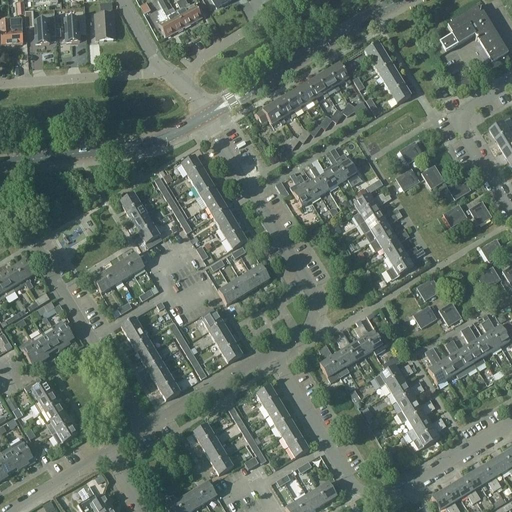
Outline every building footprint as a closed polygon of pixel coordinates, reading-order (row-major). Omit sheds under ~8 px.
[(184,0),(183,0),(180,2),(192,25),(202,20),(194,6),(186,10),(185,7),(187,6),(184,0)] [(230,0),(210,0),(217,10),(231,1),(230,0)] [(192,25),(180,2),(176,4),(179,11),(175,13),(183,30),(192,25)] [(145,5),(140,8),(144,15),(149,12),(145,5)] [(479,16),(480,16),(476,8),(450,24),(451,25),(447,28),(452,36),(451,37),(440,43),(446,53),(474,36),(479,44),(483,42),(494,61),(486,66),(490,73),(509,61),(505,54),(502,48),(496,39),(485,20),(483,21),(479,16)] [(183,30),(175,13),(173,11),(168,13),(166,9),(162,12),(175,34),(183,30)] [(175,34),(162,12),(158,14),(160,18),(158,19),(161,24),(158,26),(165,39),(175,34)] [(95,17),(96,42),(114,41),(112,16),(95,17)] [(77,20),(64,21),(65,44),(79,43),(79,37),(85,37),(86,37),(85,17),(77,18),(77,20)] [(47,22),(34,23),(35,46),(49,45),(49,39),(55,39),(56,39),(54,19),(47,19),(47,22)] [(10,32),(11,47),(22,46),(22,31),(21,23),(13,23),(13,32),(10,32)] [(0,43),(0,48),(11,47),(10,32),(10,24),(0,24),(0,43)] [(377,45),(363,53),(370,64),(384,55),(377,45)] [(384,55),(370,64),(376,75),(390,66),(384,55)] [(348,63),(343,66),(346,71),(351,68),(348,63)] [(348,81),(339,65),(327,72),(339,92),(340,91),(337,88),(345,83),(347,87),(351,85),(348,81)] [(390,66),(376,75),(383,85),(397,77),(390,66)] [(316,79),(326,95),(328,98),(329,98),(326,94),(334,90),(336,94),(339,92),(327,72),(316,79)] [(473,84),(470,78),(469,76),(454,86),(458,93),(473,84)] [(389,96),(403,87),(397,77),(383,85),(389,96)] [(328,98),(326,95),(316,79),(306,86),(317,105),(318,105),(315,101),(323,96),(325,100),(328,98)] [(357,79),(352,82),(356,87),(361,84),(357,79)] [(361,84),(356,87),(359,93),(364,90),(361,84)] [(295,92),(304,108),(306,112),(307,111),(305,107),(312,103),(314,107),(317,105),(306,86),(295,92)] [(396,107),(410,98),(403,87),(389,96),(396,107)] [(284,99),(293,114),(296,118),(294,114),(301,110),(303,114),(306,112),(304,108),(295,92),(284,99)] [(273,106),(282,121),(284,125),(285,125),(283,121),(290,116),(292,120),(296,118),(293,114),(284,99),(273,106)] [(370,100),(365,103),(368,108),(374,105),(370,100)] [(357,118),(367,112),(362,104),(354,109),(356,112),(354,114),(357,118)] [(356,112),(354,109),(348,105),(341,114),(343,116),(347,119),(354,114),(356,112)] [(374,105),(368,108),(372,114),(377,111),(374,105)] [(256,116),(262,126),(268,122),(271,128),(279,123),(281,127),(284,125),(282,121),(273,106),(261,112),(256,116)] [(330,121),(332,122),(336,125),(343,116),(341,114),(337,111),(330,121)] [(330,121),(326,118),(319,128),(321,129),(325,132),(332,122),(330,121)] [(504,123),(489,132),(496,142),(511,132),(511,127),(508,130),(504,123)] [(319,128),(315,125),(308,134),(310,136),(314,139),(321,129),(319,128)] [(297,141),(299,142),(303,145),(310,136),(308,134),(304,131),(297,141)] [(511,132),(496,142),(502,153),(511,146),(511,132)] [(293,138),(286,148),(292,152),(299,142),(297,141),(293,138)] [(415,144),(400,153),(408,166),(423,157),(415,144)] [(511,146),(502,153),(508,163),(511,160),(511,146)] [(332,157),(338,168),(347,182),(356,176),(347,162),(342,165),(336,155),(332,157)] [(347,182),(338,168),(332,157),(328,160),(332,166),(327,170),(338,187),(347,182)] [(180,167),(187,178),(201,169),(194,158),(180,167)] [(314,168),(329,193),(338,187),(327,170),(322,173),(316,162),(312,165),(314,168)] [(430,190),(443,182),(434,167),(421,176),(430,190)] [(311,184),(320,198),(329,193),(314,168),(310,171),(316,181),(311,184)] [(187,178),(193,188),(207,180),(201,169),(187,178)] [(396,180),(405,194),(419,184),(411,171),(396,180)] [(166,177),(163,178),(167,185),(172,182),(169,175),(166,177)] [(301,209),(311,204),(296,180),(296,179),(294,176),(290,178),(295,187),(290,191),(301,209)] [(296,180),(311,204),(320,198),(311,184),(306,187),(300,177),(296,179),(296,180)] [(159,179),(154,182),(157,188),(162,185),(159,179)] [(462,179),(454,184),(446,189),(454,203),(470,193),(462,179)] [(207,180),(193,188),(199,199),(213,190),(207,180)] [(280,184),(275,188),(279,195),(285,191),(280,184)] [(162,185),(157,188),(160,193),(166,190),(162,185)] [(164,199),(169,195),(166,190),(160,193),(164,199)] [(206,209),(220,201),(213,190),(199,199),(206,209)] [(140,206),(133,195),(119,203),(126,214),(140,206)] [(167,204),(172,201),(169,195),(164,199),(167,204)] [(359,215),(374,206),(384,199),(382,195),(372,201),(368,196),(353,205),(359,215)] [(364,224),(380,215),(377,210),(391,201),(388,197),(384,199),(374,206),(359,215),(364,224)] [(172,201),(167,204),(170,209),(175,206),(172,201)] [(226,211),(220,201),(206,209),(212,220),(226,211)] [(347,202),(341,205),(344,211),(350,207),(347,202)] [(478,228),(491,220),(481,203),(468,212),(478,228)] [(132,225),(146,216),(140,206),(126,214),(132,225)] [(173,214),(178,211),(175,206),(170,209),(173,214)] [(451,230),(467,220),(458,207),(442,217),(451,230)] [(332,210),(329,213),(332,219),(338,215),(336,211),(332,210)] [(178,211),(173,214),(177,220),(182,217),(178,211)] [(233,222),(226,211),(212,220),(219,231),(233,222)] [(370,233),(385,223),(395,217),(393,213),(383,219),(380,215),(364,224),(370,233)] [(395,217),(385,223),(370,233),(365,236),(370,245),(391,232),(387,227),(402,219),(399,215),(395,217)] [(138,235),(153,227),(146,216),(132,225),(138,235)] [(182,217),(177,220),(180,225),(181,224),(185,222),(182,217)] [(181,224),(180,225),(183,230),(188,227),(185,222),(181,224)] [(233,222),(219,231),(225,241),(239,233),(233,222)] [(159,238),(153,227),(138,235),(145,246),(159,238)] [(188,227),(183,230),(186,236),(192,233),(188,227)] [(393,237),(391,232),(370,245),(376,254),(381,251),(406,235),(404,231),(393,237)] [(239,233),(225,241),(232,252),(246,243),(239,233)] [(386,260),(402,250),(398,245),(409,239),(406,235),(381,251),(386,260)] [(488,264),(504,255),(496,241),(480,251),(488,264)] [(208,244),(203,247),(206,253),(212,249),(208,244)] [(201,248),(196,251),(199,257),(204,254),(201,248)] [(236,253),(240,258),(245,254),(242,249),(236,253)] [(405,255),(402,250),(386,260),(392,269),(407,259),(421,250),(417,253),(415,249),(405,255)] [(421,250),(407,259),(392,269),(386,272),(392,281),(413,269),(410,263),(424,255),(421,250)] [(240,258),(236,253),(231,256),(235,261),(240,258)] [(208,259),(204,254),(199,257),(203,262),(208,259)] [(124,262),(133,277),(144,270),(135,256),(124,262)] [(29,280),(34,277),(25,262),(14,268),(25,287),(25,286),(29,292),(33,289),(30,284),(31,283),(29,280)] [(114,269),(122,283),(133,277),(124,262),(114,269)] [(215,265),(219,270),(224,267),(221,262),(215,265)] [(219,270),(215,265),(210,268),(213,274),(219,270)] [(258,288),(269,281),(260,267),(249,274),(258,288)] [(511,290),(511,289),(511,267),(502,273),(511,290)] [(4,275),(13,290),(15,293),(25,287),(14,268),(4,275)] [(103,275),(112,289),(122,283),(114,269),(103,275)] [(484,292),(500,282),(492,269),(476,279),(484,292)] [(239,280),(247,294),(258,288),(249,274),(239,280)] [(15,293),(13,290),(4,275),(0,276),(0,292),(2,296),(4,299),(15,293)] [(92,282),(97,290),(101,296),(112,289),(103,275),(92,282)] [(247,294),(239,280),(228,286),(237,301),(247,294)] [(424,304),(440,294),(432,280),(416,290),(424,304)] [(228,286),(217,293),(226,307),(237,301),(228,286)] [(147,300),(153,297),(150,292),(144,295),(147,300)] [(147,300),(144,295),(139,298),(142,303),(147,300)] [(49,301),(46,296),(35,302),(36,304),(38,308),(49,301)] [(28,309),(30,313),(38,308),(36,304),(28,309)] [(159,312),(164,309),(161,304),(156,307),(159,312)] [(448,329),(461,320),(451,304),(438,313),(448,329)] [(128,305),(123,308),(126,313),(131,310),(128,305)] [(126,313),(123,308),(117,311),(121,316),(126,313)] [(420,331),(436,321),(428,308),(412,318),(420,331)] [(17,321),(25,315),(23,312),(15,317),(17,321)] [(215,314),(201,323),(208,334),(222,325),(215,314)] [(17,321),(15,317),(6,323),(9,326),(17,321)] [(484,323),(500,349),(509,343),(500,327),(495,331),(486,317),(482,319),(484,323)] [(127,339),(141,330),(135,319),(120,328),(127,339)] [(511,327),(509,322),(500,327),(506,336),(511,331),(511,327)] [(68,344),(73,341),(62,323),(51,329),(64,350),(69,347),(68,344)] [(482,339),(491,354),(500,349),(484,323),(480,326),(487,336),(482,339)] [(177,330),(174,325),(169,328),(172,334),(177,330)] [(228,336),(222,325),(208,334),(214,344),(228,336)] [(373,353),(382,347),(373,333),(368,336),(362,326),(358,329),(373,353)] [(482,360),(491,354),(482,339),(477,342),(468,328),(464,330),(482,360)] [(54,356),(64,350),(51,329),(41,335),(52,354),(54,356)] [(355,344),(364,358),(373,353),(358,329),(354,331),(360,341),(355,344)] [(148,341),(141,330),(127,339),(133,349),(148,341)] [(180,336),(177,330),(172,334),(175,339),(180,336)] [(485,364),(482,360),(464,330),(460,333),(469,347),(464,350),(476,370),(485,364)] [(47,357),(52,354),(41,335),(30,342),(43,363),(48,359),(47,357)] [(5,347),(9,345),(4,336),(0,338),(5,347)] [(184,341),(180,336),(175,339),(178,344),(184,341)] [(235,346),(228,336),(214,344),(221,355),(235,346)] [(355,364),(364,358),(355,344),(350,347),(344,337),(340,340),(355,364)] [(337,355),(346,369),(355,364),(340,340),(336,342),(342,352),(337,355)] [(140,360),(154,352),(148,341),(133,349),(140,360)] [(187,346),(184,341),(178,344),(182,350),(187,346)] [(38,366),(43,363),(30,342),(20,348),(31,367),(36,364),(38,366)] [(448,345),(464,371),(467,375),(476,370),(464,350),(459,353),(453,342),(448,345)] [(467,375),(464,371),(448,345),(445,347),(451,358),(446,361),(455,376),(458,381),(467,375)] [(190,352),(187,346),(182,350),(185,355),(190,352)] [(227,366),(241,357),(235,346),(221,355),(227,366)] [(322,350),(337,375),(346,369),(337,355),(332,358),(326,348),(322,350)] [(339,380),(337,375),(322,350),(318,353),(324,363),(319,366),(330,385),(339,380)] [(428,352),(446,382),(455,376),(446,361),(441,364),(432,350),(428,352)] [(160,362),(154,352),(140,360),(146,371),(160,362)] [(185,355),(188,360),(193,357),(190,352),(185,355)] [(437,387),(446,382),(428,352),(424,355),(433,368),(427,372),(437,387)] [(196,362),(193,357),(188,360),(191,365),(196,362)] [(167,373),(160,362),(146,371),(153,381),(167,373)] [(191,365),(194,371),(199,368),(196,362),(191,365)] [(394,367),(379,377),(374,380),(379,389),(384,386),(400,377),(410,370),(408,367),(398,373),(394,367)] [(203,373),(199,368),(194,371),(198,376),(203,373)] [(410,370),(400,377),(384,386),(390,395),(405,386),(403,381),(413,375),(410,370)] [(173,383),(167,373),(153,381),(159,392),(173,383)] [(206,378),(203,373),(198,376),(201,381),(206,378)] [(24,390),(27,395),(33,406),(52,395),(49,390),(51,388),(47,382),(42,386),(39,380),(24,390)] [(180,394),(173,383),(159,392),(166,403),(180,394)] [(395,404),(411,395),(421,388),(419,384),(408,391),(405,386),(390,395),(395,404)] [(255,396),(262,407),(276,399),(269,388),(255,396)] [(401,413),(416,404),(413,399),(424,393),(421,388),(411,395),(395,404),(401,413)] [(355,392),(350,395),(353,400),(358,397),(355,392)] [(40,416),(60,404),(57,398),(55,399),(52,395),(33,406),(40,416)] [(11,398),(5,402),(12,413),(13,413),(15,411),(18,410),(11,398)] [(268,418),(282,409),(276,399),(262,407),(268,418)] [(406,422),(422,413),(432,406),(429,402),(419,409),(416,404),(401,413),(396,416),(401,425),(406,422)] [(46,427),(64,415),(62,411),(64,409),(60,404),(40,416),(46,427)] [(434,410),(432,406),(422,413),(406,422),(412,431),(427,422),(424,417),(434,410)] [(275,429),(289,420),(282,409),(268,418),(275,429)] [(228,413),(232,418),(237,415),(233,410),(228,413)] [(367,410),(361,413),(364,418),(370,414),(367,410)] [(52,437),(73,424),(70,419),(67,420),(64,415),(46,427),(52,437)] [(240,420),(237,415),(232,418),(235,423),(240,420)] [(243,426),(240,420),(235,423),(238,429),(243,426)] [(281,439),(295,431),(289,420),(275,429),(281,439)] [(430,427),(427,422),(412,431),(406,434),(412,443),(432,431),(443,424),(440,420),(430,427)] [(76,430),(73,424),(52,437),(59,448),(77,436),(74,431),(76,430)] [(443,424),(432,431),(412,443),(418,453),(438,440),(435,435),(445,428),(443,424)] [(213,437),(207,426),(192,434),(199,445),(213,437)] [(238,429),(241,434),(246,431),(243,426),(238,429)] [(241,434),(245,439),(250,436),(246,431),(241,434)] [(287,450),(302,441),(295,431),(281,439),(287,450)] [(245,439),(248,445),(253,442),(250,436),(245,439)] [(220,447),(213,437),(199,445),(205,456),(220,447)] [(308,452),(302,441),(287,450),(294,461),(308,452)] [(10,449),(23,469),(28,466),(27,464),(32,461),(21,442),(10,449)] [(256,447),(253,442),(248,445),(251,450),(256,447)] [(39,445),(34,448),(40,459),(46,456),(39,445)] [(212,467),(226,458),(220,447),(205,456),(212,467)] [(259,452),(256,447),(251,450),(254,455),(259,452)] [(17,473),(23,469),(10,449),(0,454),(0,455),(11,473),(16,470),(17,473)] [(511,450),(503,456),(511,469),(511,470),(511,450)] [(259,452),(254,455),(257,460),(262,457),(259,452)] [(0,478),(2,482),(7,479),(6,477),(11,473),(0,455),(0,478)] [(493,462),(501,476),(508,472),(511,479),(511,470),(511,469),(503,456),(493,462)] [(266,463),(262,457),(257,460),(261,466),(266,463)] [(233,469),(226,458),(212,467),(218,477),(233,469)] [(254,459),(245,465),(244,465),(248,472),(258,466),(254,459)] [(501,489),(495,479),(501,476),(493,462),(483,468),(497,491),(501,489)] [(311,469),(308,463),(302,467),(306,472),(311,469)] [(403,465),(397,468),(401,474),(406,470),(403,465)] [(306,472),(302,467),(297,470),(300,475),(306,472)] [(472,474),(481,488),(487,484),(493,494),(497,491),(483,468),(472,474)] [(462,480),(470,494),(476,504),(480,501),(474,492),(481,488),(472,474),(462,480)] [(100,485),(105,482),(102,476),(94,480),(98,486),(100,485)] [(281,480),(285,485),(290,482),(287,476),(281,480)] [(285,485),(281,480),(276,483),(279,488),(285,485)] [(452,487),(460,500),(467,497),(472,506),(476,504),(470,494),(462,480),(452,487)] [(197,491),(205,505),(216,498),(207,484),(197,491)] [(325,505),(336,498),(328,484),(317,490),(325,505)] [(78,491),(82,502),(94,497),(89,487),(78,491)] [(458,511),(454,504),(460,500),(452,487),(442,493),(450,507),(453,511),(458,511)] [(306,497),(315,511),(325,505),(317,490),(306,497)] [(186,497),(195,511),(205,505),(197,491),(186,497)] [(453,511),(450,507),(442,493),(431,499),(438,511),(441,511),(446,509),(448,511),(453,511)] [(94,497),(78,507),(81,511),(91,511),(92,511),(104,511),(110,508),(104,498),(97,502),(94,497)] [(175,504),(180,511),(193,511),(195,511),(186,497),(175,504)] [(296,503),(300,511),(313,511),(315,511),(306,497),(296,503)] [(502,500),(492,506),(495,511),(505,505),(502,500)] [(50,503),(43,507),(45,511),(53,511),(55,511),(50,503)] [(300,511),(296,503),(285,510),(286,511),(300,511)]
